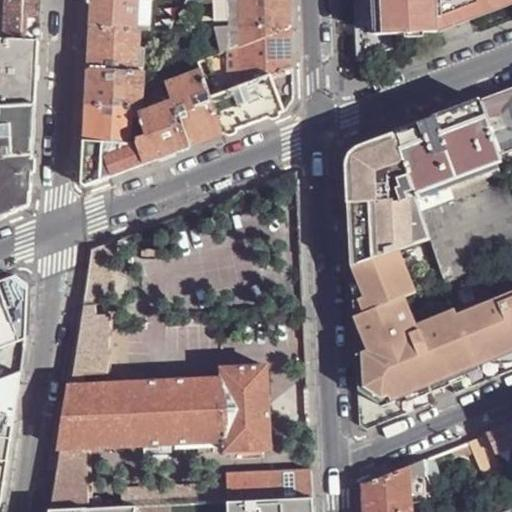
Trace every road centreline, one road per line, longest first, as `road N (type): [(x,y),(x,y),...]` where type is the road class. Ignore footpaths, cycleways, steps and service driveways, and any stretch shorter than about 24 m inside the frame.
road 1 (residential): [(335,464),(316,129)]
road 2 (residential): [(59,229),(22,511)]
road 3 (residential): [(316,129),(59,229)]
road 4 (residential): [(70,0),(59,229)]
road 5 (residential): [(511,56),(316,129)]
road 6 (unclassified): [(335,464),(511,393)]
road 7 (residential): [(316,129),(309,0)]
